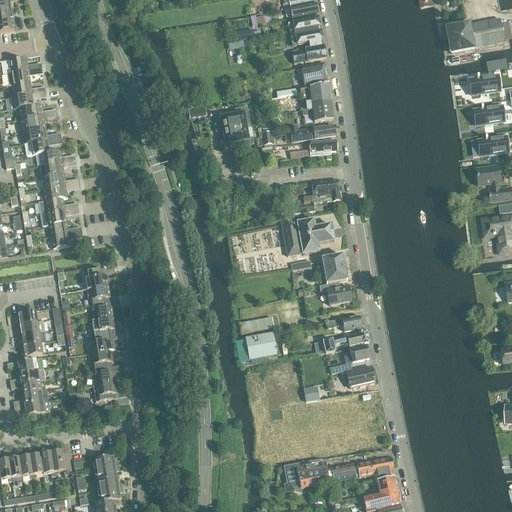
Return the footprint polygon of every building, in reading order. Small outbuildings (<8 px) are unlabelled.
[(0,0),(0,11),(11,10),(9,0),(0,0)] [(283,8),(281,9),(282,11),(285,11),(314,5),(313,0),(283,0),(284,5),(283,5),(283,8)] [(418,0),(420,9),(433,6),(431,0),(418,0)] [(457,2),(450,3),(451,10),(458,8),(457,2)] [(314,5),(285,11),(286,17),(292,19),(292,21),(294,21),(316,16),(318,16),(316,5),(314,5)] [(0,22),(13,20),(11,10),(0,11),(0,22)] [(316,16),(294,21),(296,31),(296,32),(318,28),(320,28),(319,19),(317,20),(316,16)] [(256,17),(251,18),(252,19),(253,26),(261,25),(271,23),(270,19),(264,17),(260,18),(256,18),(256,17)] [(500,19),(447,29),(452,54),(504,45),(504,42),(500,22),(500,19)] [(0,33),(14,31),(13,20),(0,22),(0,33)] [(504,42),(511,40),(511,33),(510,20),(500,22),(504,42)] [(254,28),(236,32),(238,41),(256,37),(255,31),(254,28)] [(296,31),(291,32),(292,39),(293,47),(310,44),(311,50),(322,48),(321,42),(323,42),(321,34),(319,34),(318,28),(296,32),(296,31)] [(311,50),(292,53),(294,66),(310,63),(324,60),(326,60),(324,47),(322,48),(311,50)] [(239,62),(237,55),(230,56),(231,64),(239,62)] [(9,62),(2,63),(4,76),(6,76),(32,72),(31,66),(28,67),(26,60),(9,63),(9,62)] [(506,61),(486,64),(487,72),(487,73),(507,70),(507,69),(506,61)] [(325,65),(303,69),(301,69),(305,88),(328,83),(325,65)] [(32,72),(6,76),(8,87),(13,87),(30,84),(29,77),(33,77),(32,72)] [(477,80),(470,81),(472,97),(480,96),(480,97),(489,96),(488,95),(499,93),(497,77),(478,80),(478,78),(476,78),(477,80)] [(30,84),(13,87),(15,99),(36,95),(35,90),(31,91),(30,84)] [(328,86),(300,91),(301,101),(288,102),(289,114),(302,112),(312,111),(312,108),(316,108),(316,106),(331,104),(328,86)] [(296,90),(276,93),(277,99),(297,96),(296,90)] [(15,99),(11,100),(13,111),(19,110),(34,108),(34,107),(33,101),(36,101),(36,95),(15,99)] [(314,124),(333,122),(331,104),(316,106),(316,108),(312,108),(312,111),(302,112),(303,117),(312,116),(314,124)] [(34,108),(19,110),(20,122),(47,118),(46,113),(43,113),(42,106),(34,107),(34,108)] [(481,111),(474,111),(476,127),(484,126),(484,128),(493,127),(492,125),(504,124),(501,108),(483,110),(482,109),(480,109),(481,111)] [(236,117),(221,119),(223,132),(245,128),(243,117),(248,116),(247,109),(235,111),(236,117)] [(205,110),(189,112),(191,119),(206,117),(205,110)] [(47,118),(20,122),(22,134),(46,130),(44,124),(48,123),(47,118)] [(241,148),(254,146),(252,139),(247,140),(245,128),(250,128),(250,127),(245,128),(223,132),(225,145),(240,142),(241,148)] [(298,133),(297,128),(293,129),(289,129),(291,145),(304,143),(303,132),(298,133)] [(333,128),(313,131),(314,142),(335,139),(333,128)] [(46,130),(22,134),(24,146),(51,141),(50,136),(47,137),(46,130)] [(313,131),(303,132),(304,143),(314,142),(313,131)] [(272,133),(263,134),(262,134),(263,147),(274,145),(272,133)] [(485,141),(478,142),(480,158),(488,157),(489,158),(497,157),(497,156),(508,154),(506,138),(487,141),(487,139),(485,140),(485,141)] [(51,141),(24,146),(26,158),(32,157),(38,156),(49,154),(48,147),(52,147),(51,141)] [(310,153),(290,155),(291,160),(310,158),(330,156),(330,154),(336,153),(337,153),(336,142),(316,144),(309,145),(310,153)] [(4,161),(12,160),(10,148),(8,148),(3,149),(4,161)] [(49,154),(38,156),(40,167),(65,163),(65,158),(61,159),(60,152),(49,154)] [(12,160),(4,161),(6,171),(13,170),(15,170),(14,166),(17,166),(16,159),(12,160)] [(65,163),(40,167),(42,179),(64,176),(63,169),(66,169),(65,163)] [(490,204),(511,200),(511,190),(500,192),(498,185),(500,184),(498,169),(476,172),(478,187),(489,186),(490,193),(488,193),(490,204)] [(64,176),(42,179),(43,191),(69,187),(68,182),(65,182),(64,176)] [(293,215),(314,213),(313,206),(332,203),(332,204),(341,202),(340,194),(338,194),(337,181),(311,185),(313,197),(303,199),(305,207),(292,208),(293,215)] [(69,187),(43,191),(45,203),(63,200),(63,201),(68,200),(66,193),(70,192),(69,187)] [(45,203),(38,204),(40,216),(47,215),(68,212),(67,206),(64,207),(63,201),(63,200),(45,203)] [(47,215),(40,216),(42,228),(49,227),(66,224),(65,217),(69,217),(68,212),(47,215)] [(511,245),(511,235),(511,216),(482,221),(485,239),(497,237),(499,257),(511,254),(511,245)] [(288,257),(303,255),(303,256),(320,253),(319,246),(334,243),(331,226),(316,229),(314,221),(298,224),(298,222),(282,225),(288,257)] [(66,224),(49,227),(51,239),(72,235),(71,230),(67,231),(66,224)] [(72,235),(51,239),(53,251),(70,248),(69,241),(73,241),(72,235)] [(325,276),(327,286),(335,284),(347,282),(342,256),(322,260),(324,270),(321,271),(322,276),(325,276)] [(311,269),(310,262),(290,266),(291,273),(311,269)] [(84,273),(78,274),(80,281),(81,292),(87,291),(108,288),(107,277),(103,277),(102,270),(84,273)] [(348,288),(336,290),(335,284),(327,286),(319,287),(320,294),(326,293),(329,308),(351,303),(348,288)] [(89,302),(85,302),(86,308),(89,307),(107,304),(106,299),(110,299),(108,288),(87,291),(89,302)] [(107,304),(89,307),(90,312),(94,312),(96,322),(113,319),(112,308),(108,309),(107,304)] [(59,309),(52,310),(54,321),(61,320),(59,309)] [(35,313),(16,316),(18,326),(37,323),(35,313)] [(342,320),(326,324),(327,330),(343,327),(344,333),(362,330),(361,327),(363,327),(362,323),(361,323),(360,318),(343,321),(342,320)] [(96,322),(91,323),(93,333),(94,338),(94,339),(116,335),(115,330),(113,319),(96,322)] [(272,319),(240,325),(242,335),(274,329),(272,319)] [(39,335),(45,334),(45,333),(43,323),(37,323),(18,326),(20,337),(39,334),(39,335)] [(367,333),(333,341),(323,343),(325,355),(334,353),(333,347),(334,347),(348,343),(349,348),(369,344),(367,333)] [(22,348),(40,345),(39,335),(39,334),(20,337),(22,348)] [(273,334),(245,339),(249,362),(277,357),(273,335),(273,334)] [(94,338),(90,339),(91,344),(93,355),(111,352),(111,353),(115,352),(114,346),(117,345),(116,335),(94,339),(94,338)] [(321,356),(325,355),(323,343),(314,345),(317,355),(321,354),(321,356)] [(40,345),(22,348),(23,359),(42,356),(42,354),(45,354),(44,345),(41,345),(40,345)] [(369,360),(369,359),(368,353),(369,352),(368,349),(367,349),(366,347),(350,351),(351,357),(344,358),(346,366),(369,360)] [(503,366),(511,364),(511,349),(501,351),(503,366)] [(95,365),(91,366),(91,371),(109,369),(108,364),(112,363),(111,353),(111,352),(93,355),(95,365)] [(13,364),(7,365),(8,370),(19,369),(20,374),(44,371),(42,360),(37,361),(13,364)] [(343,367),(329,370),(331,376),(332,376),(333,376),(344,373),(343,367)] [(109,369),(91,371),(92,377),(94,387),(116,384),(114,373),(110,374),(109,369)] [(333,376),(332,376),(333,380),(347,377),(350,390),(375,384),(371,369),(346,374),(346,373),(344,373),(333,376)] [(21,381),(10,382),(10,387),(21,385),(40,382),(45,381),(44,371),(20,374),(21,381)] [(40,382),(21,385),(23,396),(42,393),(40,382)] [(94,387),(93,387),(95,403),(96,403),(114,401),(113,395),(117,395),(117,393),(119,392),(118,385),(116,385),(116,384),(94,387)] [(315,389),(304,391),(306,403),(318,401),(315,389)] [(24,402),(13,404),(14,408),(25,406),(43,403),(48,402),(47,392),(42,393),(23,396),(24,402)] [(25,406),(14,408),(15,413),(25,412),(26,417),(48,414),(49,413),(50,411),(48,403),(48,402),(43,403),(25,406)] [(106,411),(116,410),(115,403),(111,404),(111,406),(106,407),(106,411)] [(54,474),(64,473),(65,474),(71,473),(69,456),(62,457),(62,452),(56,453),(55,449),(50,450),(54,474)] [(55,478),(54,474),(50,450),(46,450),(46,455),(40,456),(43,475),(43,476),(51,475),(52,479),(55,478)] [(34,452),(29,453),(33,480),(36,479),(36,476),(43,475),(40,456),(34,457),(34,452)] [(24,454),(25,458),(19,459),(22,478),(29,477),(30,480),(33,480),(29,453),(24,454)] [(8,480),(9,484),(12,483),(8,456),(3,457),(4,462),(0,462),(0,479),(0,481),(8,480)] [(12,456),(8,456),(12,483),(15,483),(14,479),(22,478),(19,459),(13,460),(12,456)] [(114,458),(95,460),(96,471),(118,468),(117,463),(115,464),(114,458)] [(356,466),(332,471),(334,484),(378,475),(379,479),(374,480),(374,483),(396,478),(397,477),(396,472),(394,472),(391,459),(356,466)] [(295,467),(284,469),(287,488),(285,488),(287,494),(300,491),(330,485),(334,484),(332,471),(327,472),(326,465),(323,466),(322,461),(295,467)] [(96,471),(98,482),(117,479),(116,473),(119,473),(118,468),(96,471)] [(396,478),(374,483),(377,494),(378,494),(398,490),(396,478)] [(117,479),(98,482),(100,493),(121,489),(121,485),(118,485),(117,479)] [(100,493),(101,503),(117,501),(120,501),(119,494),(122,494),(121,489),(100,493)] [(377,494),(361,498),(365,511),(375,511),(402,506),(398,490),(378,494),(377,494)] [(69,501),(64,502),(58,503),(59,508),(65,507),(65,510),(71,509),(69,501)] [(101,503),(96,504),(96,511),(116,511),(115,505),(118,505),(117,501),(101,503)]
